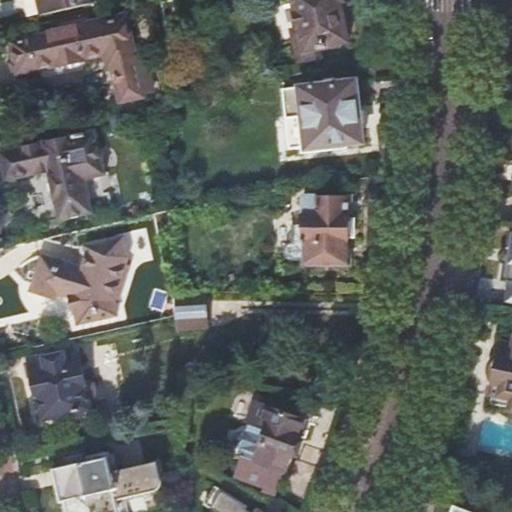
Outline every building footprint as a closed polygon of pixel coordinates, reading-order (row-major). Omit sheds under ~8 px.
[(26,0),(31,19),(43,16),(39,0),(26,0)] [(39,0),(43,16),(99,4),(98,0),(39,0)] [(194,0),(175,0),(161,3),(166,24),(199,16),(194,0)] [(293,0),(299,30),(292,31),(298,62),(320,57),(318,50),(349,43),(340,2),(341,0),(293,0)] [(11,42),(16,63),(18,70),(19,74),(105,55),(108,67),(113,66),(122,101),(144,96),(143,94),(153,92),(145,56),(135,58),(126,17),(11,42)] [(357,82),(283,90),(286,120),(303,118),(306,149),(363,142),(357,82)] [(95,131),(0,151),(0,163),(4,181),(33,175),(34,177),(49,174),(59,222),(93,214),(85,180),(105,176),(95,131)] [(350,197),(302,197),(302,243),(305,243),(305,264),(349,264),(350,238),(353,238),(353,221),(350,221),(350,197)] [(81,269),(75,268),(40,257),(30,295),(55,302),(57,294),(68,298),(72,315),(76,314),(78,325),(117,316),(115,303),(116,300),(119,301),(129,266),(125,265),(127,258),(122,237),(83,247),(85,256),(81,269)] [(203,297),(174,299),(175,318),(176,330),(204,327),(203,297)] [(490,365),(489,368),(489,371),(491,375),(492,377),(495,378),(494,381),(511,385),(511,397),(510,408),(511,407),(511,343),(503,341),(500,357),(496,356),(495,357),(493,359),(491,361),(490,365)] [(76,350),(29,361),(42,419),(89,408),(76,350)] [(298,436),(303,421),(254,404),(247,425),(248,425),(246,432),(242,431),(235,433),(233,440),(236,447),(239,448),(237,455),(242,457),(235,477),(263,486),(262,490),(274,494),(278,482),(282,484),(291,458),(292,458),(294,454),(297,455),(301,442),(298,441),(299,436),(298,436)] [(88,460),(53,468),(61,502),(65,501),(67,511),(122,511),(128,511),(125,500),(153,494),(163,478),(160,461),(112,471),(107,452),(87,456),(88,460)] [(260,511),(256,509),(254,511),(249,511),(245,510),(247,508),(214,488),(203,506),(211,511),(260,511)]
